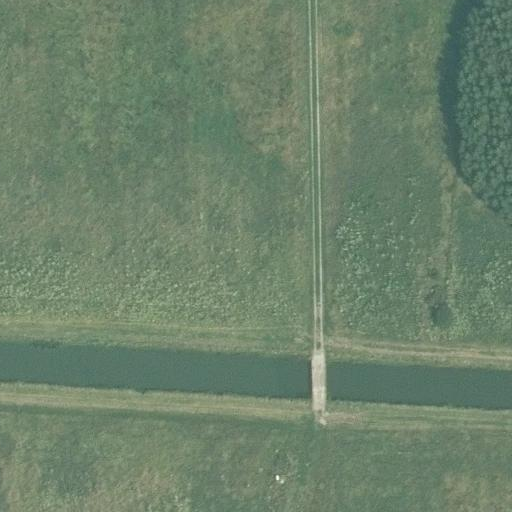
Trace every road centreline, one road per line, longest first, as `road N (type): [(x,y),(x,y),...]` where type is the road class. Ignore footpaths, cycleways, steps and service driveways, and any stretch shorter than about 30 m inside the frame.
road 1 (track): [(511,435),(0,408)]
road 2 (track): [(320,426),(312,0)]
